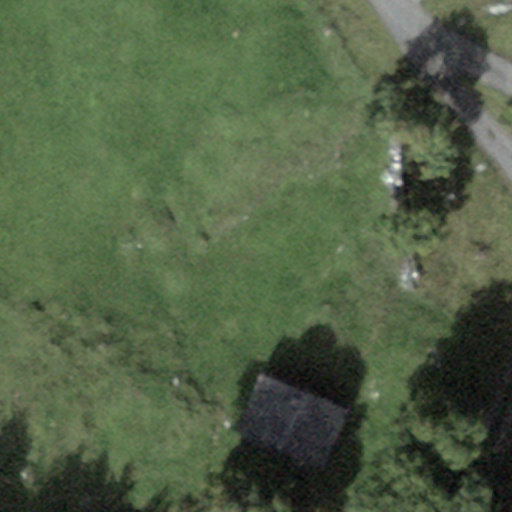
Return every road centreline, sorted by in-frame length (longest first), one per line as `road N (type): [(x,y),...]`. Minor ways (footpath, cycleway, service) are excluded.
road 1 (unclassified): [(511,82),(435,56),(407,33),(391,0)]
road 2 (track): [(511,375),(443,511)]
road 3 (track): [(435,56),(511,158)]
